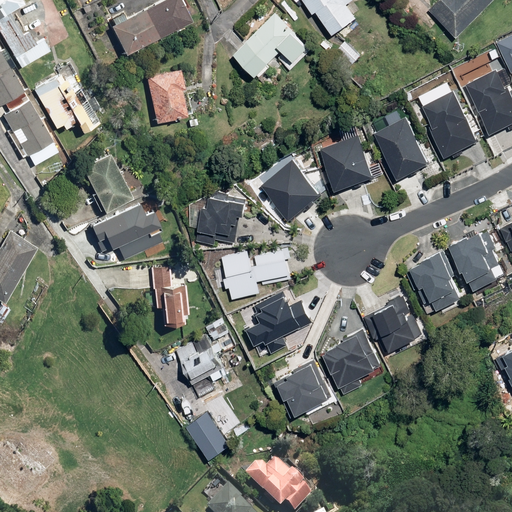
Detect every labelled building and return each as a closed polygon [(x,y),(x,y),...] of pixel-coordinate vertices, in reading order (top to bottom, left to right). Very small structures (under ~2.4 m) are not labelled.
[(0,0),(0,32),(22,69),(52,51),(45,40),(38,44),(30,32),(24,35),(10,12),(25,4),(22,0),(0,0)] [(157,0),(108,25),(123,55),(189,21),(178,0),(157,0)] [(315,11),(331,35),(355,19),(345,4),(351,0),(302,0),(311,14),(315,11)] [(437,0),(428,10),(456,37),(492,0),(437,0)] [(296,34),(274,12),(232,55),(254,76),(280,50),(292,62),(306,47),(295,36),(296,34)] [(511,31),(498,38),(509,62),(511,60),(511,31)] [(359,56),(344,41),(337,47),(351,63),(359,56)] [(0,104),(3,103),(22,92),(0,54),(0,104)] [(496,69),(465,84),(489,133),(511,122),(511,85),(511,83),(504,68),(497,71),(496,69)] [(144,76),(154,123),(185,116),(179,90),(183,89),(179,69),(144,76)] [(99,123),(71,75),(61,80),(57,73),(31,88),(54,127),(60,123),(64,130),(75,124),(80,133),(99,123)] [(477,141),(453,90),(422,104),(432,124),(429,126),(444,157),(477,141)] [(57,151),(22,92),(3,103),(8,111),(1,114),(25,155),(26,155),(33,165),(57,151)] [(428,163),(405,117),(373,133),(396,179),(428,163)] [(357,135),(320,149),(336,191),(373,177),(357,135)] [(128,197),(106,153),(79,167),(101,211),(128,197)] [(261,184),(288,219),(321,193),(294,159),(261,184)] [(216,239),(235,242),(239,216),(241,216),(244,197),(231,195),(231,200),(208,196),(207,207),(203,206),(199,231),(215,233),(215,231),(217,231),(216,239)] [(142,206),(139,199),(88,223),(100,247),(115,240),(119,249),(160,229),(148,204),(142,206)] [(511,221),(500,227),(511,252),(511,251),(511,221)] [(35,247),(8,231),(0,244),(0,301),(1,302),(35,247)] [(466,237),(447,245),(459,271),(461,271),(466,281),(467,280),(472,290),(496,279),(491,267),(498,264),(492,249),(495,248),(488,231),(479,235),(478,233),(466,238),(466,237)] [(256,281),(289,273),(285,259),(290,257),(288,247),(282,248),(283,250),(254,256),(257,266),(250,268),(246,250),(221,256),(225,274),(221,274),(224,288),(228,287),(231,298),(258,292),(256,281)] [(456,274),(444,249),(420,260),(422,263),(409,268),(418,288),(422,287),(425,293),(421,295),(428,312),(459,298),(450,277),(456,274)] [(169,266),(151,267),(152,289),(153,307),(159,307),(159,325),(179,324),(179,314),(184,314),(183,286),(170,286),(169,266)] [(246,331),(254,346),(265,341),(271,353),(286,345),(282,337),(312,322),(301,300),(290,306),(283,292),(255,306),(258,313),(255,315),(259,324),(246,331)] [(406,317),(404,313),(409,311),(401,294),(386,302),(388,304),(363,316),(373,338),(379,335),(387,351),(421,334),(411,314),(406,317)] [(228,332),(222,318),(206,326),(212,339),(228,332)] [(380,366),(362,329),(342,338),(343,341),(335,344),(336,346),(321,353),(338,387),(373,370),(373,369),(380,366)] [(226,372),(205,333),(176,349),(194,382),(209,374),(212,380),(226,372)] [(511,351),(497,359),(511,388),(511,351)] [(322,378),(313,359),(293,369),(295,372),(277,380),(274,382),(283,400),(286,398),(293,413),(332,395),(323,378),(322,378)] [(243,376),(228,384),(233,393),(248,385),(243,376)] [(206,412),(185,426),(204,452),(224,438),(223,436),(232,430),(219,412),(211,409),(206,413),(206,412)] [(298,484),(271,460),(263,469),(259,465),(251,466),(242,475),(259,491),(257,494),(276,511),(281,505),(288,511),(294,511),(308,496),(298,487),(298,486),(297,485),(298,484)] [(237,503),(222,490),(201,511),(249,511),(238,501),(237,503)]
